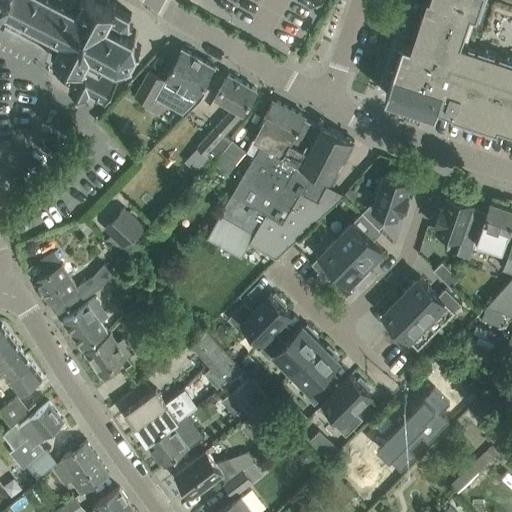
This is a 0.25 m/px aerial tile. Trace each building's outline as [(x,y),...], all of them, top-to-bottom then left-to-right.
[(115,6),(117,3),(110,0),(0,0),(0,16),(55,45),(54,48),(62,53),(61,56),(67,59),(57,78),(70,85),(69,87),(87,96),(90,91),(106,99),(118,76),(109,71),(114,61),(117,62),(117,66),(119,66),(120,62),(131,59),(133,62),(135,60),(133,57),(138,48),(142,48),(142,45),(138,45),(135,34),(138,32),(136,30),(133,32),(124,28),(129,25),(132,27),(133,25),(130,23),(130,16),(133,14),(132,12),(129,14),(115,6)] [(404,37),(386,92),(436,109),(438,105),(451,109),(451,110),(497,126),(498,122),(511,126),(511,0),(425,0),(412,40),(404,37)] [(198,96),(215,65),(182,46),(165,77),(150,69),(135,94),(151,103),(156,94),(184,110),(196,99),(195,98),(196,95),(198,96)] [(215,160),(234,139),(226,131),(243,112),(257,89),(229,73),(215,97),(233,107),(216,126),(197,145),(207,153),(215,160)] [(287,148),(304,117),(306,114),(274,98),(246,151),(255,155),(262,142),(283,153),(286,148),(287,148)] [(330,178),(334,180),(352,144),(355,140),(348,136),(318,121),(317,123),(310,120),(304,117),(287,148),(286,148),(283,153),(262,142),(255,155),(221,213),(208,233),(243,254),(250,241),(276,257),(345,193),(327,183),(330,178)] [(244,148),(234,139),(215,160),(214,161),(224,170),(244,148)] [(371,202),(361,213),(378,229),(389,218),(393,219),(395,213),(397,213),(399,207),(403,208),(408,192),(404,191),(408,178),(404,177),(405,174),(391,169),(390,172),(386,171),(384,176),(380,174),(373,195),(377,196),(375,203),(371,202)] [(441,203),(436,219),(440,221),(437,227),(460,235),(472,200),(468,199),(469,196),(455,191),(454,194),(449,192),(445,205),(441,203)] [(511,207),(491,200),(490,204),(487,211),(473,206),(465,230),(479,235),(476,244),(490,248),(489,249),(502,254),(511,225),(511,207)] [(125,205),(105,227),(112,234),(125,248),(146,225),(125,205)] [(371,236),(378,229),(361,213),(337,236),(367,266),(377,256),(375,254),(382,247),(371,236)] [(367,266),(337,236),(312,262),(329,279),(337,270),(349,281),(356,274),(358,276),(367,266)] [(511,241),(505,262),(511,264),(511,273),(501,287),(489,302),(511,311),(511,241)] [(55,249),(39,259),(47,271),(37,277),(59,312),(102,284),(115,272),(105,262),(92,274),(77,284),(63,261),(62,261),(55,249)] [(459,276),(442,260),(434,268),(451,285),(459,276)] [(420,275),(402,293),(436,328),(462,302),(446,286),(439,294),(420,275)] [(290,310),(284,304),(286,302),(276,292),(273,294),(271,292),(254,309),(245,300),(228,317),(238,326),(244,321),(262,339),(290,310)] [(411,353),(436,328),(402,293),(383,312),(402,330),(395,337),(411,353)] [(96,295),(63,317),(83,346),(108,329),(101,319),(108,314),(100,302),(96,295)] [(139,300),(122,318),(138,331),(154,313),(139,300)] [(2,323),(0,324),(0,366),(23,349),(2,323)] [(293,370),(321,341),(316,336),(318,334),(308,323),(305,326),(302,323),(286,340),(276,331),(260,348),(269,357),(275,352),(293,370)] [(109,331),(108,329),(83,346),(103,376),(123,362),(121,359),(134,350),(125,336),(117,341),(110,330),(109,331)] [(205,359),(221,345),(207,329),(191,343),(205,359)] [(480,336),(478,342),(493,348),(495,342),(480,336)] [(326,346),(321,341),(293,370),(311,387),(305,393),(315,403),(332,385),(323,376),(339,359),(337,357),(339,354),(328,344),(326,346)] [(221,345),(205,359),(219,374),(235,360),(221,345)] [(43,375),(23,349),(0,366),(0,367),(20,393),(43,375)] [(358,378),(352,372),(318,406),(346,434),(363,417),(354,408),(371,391),(368,388),(371,386),(360,376),(358,378)] [(250,374),(231,391),(252,416),(272,398),(250,374)] [(406,415),(377,445),(380,447),(401,469),(416,454),(410,448),(423,435),(428,441),(450,419),(441,411),(451,401),(435,385),(406,415)] [(168,402),(166,400),(157,387),(126,409),(137,424),(168,402)] [(181,389),(166,400),(168,402),(137,424),(148,440),(179,418),(174,411),(189,400),(181,389)] [(0,407),(0,409),(12,425),(17,421),(30,409),(19,393),(0,407)] [(13,425),(4,432),(15,446),(11,450),(18,458),(17,459),(23,467),(28,463),(46,448),(39,440),(34,445),(33,444),(63,419),(49,401),(20,425),(17,421),(13,425)] [(179,418),(148,440),(165,463),(189,445),(199,438),(204,435),(187,412),(179,418)] [(82,492),(110,472),(87,439),(63,455),(76,474),(72,477),(82,492)] [(330,458),(338,449),(332,442),(323,451),(330,458)] [(46,448),(28,463),(37,476),(57,460),(47,447),(46,448)] [(226,481),(254,460),(247,450),(228,457),(216,461),(206,448),(176,471),(193,493),(220,473),(226,481)] [(263,472),(254,460),(226,481),(224,482),(233,494),(263,472)] [(96,505),(86,511),(131,511),(136,509),(119,485),(94,503),(96,505)] [(255,511),(241,493),(216,511),(255,511)] [(70,499),(51,511),(82,511),(85,510),(75,496),(70,499)] [(320,511),(313,501),(298,511),(320,511)]
